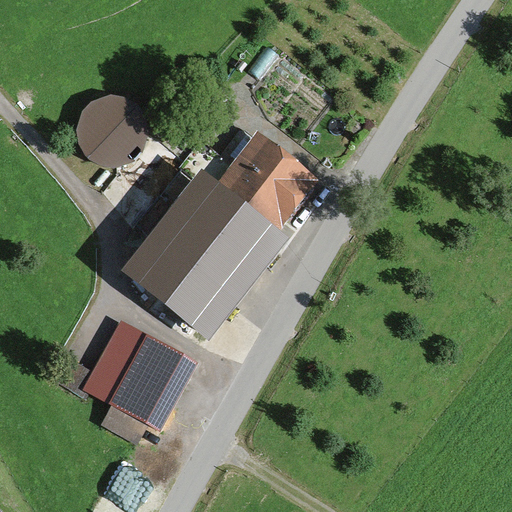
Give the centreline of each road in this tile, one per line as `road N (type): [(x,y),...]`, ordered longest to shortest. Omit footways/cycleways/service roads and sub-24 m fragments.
road 1 (unclassified): [(175,511),(362,179),(481,0)]
road 2 (track): [(0,110),(79,195),(105,236),(126,309),(190,352),(252,376)]
road 3 (track): [(321,511),(211,449)]
